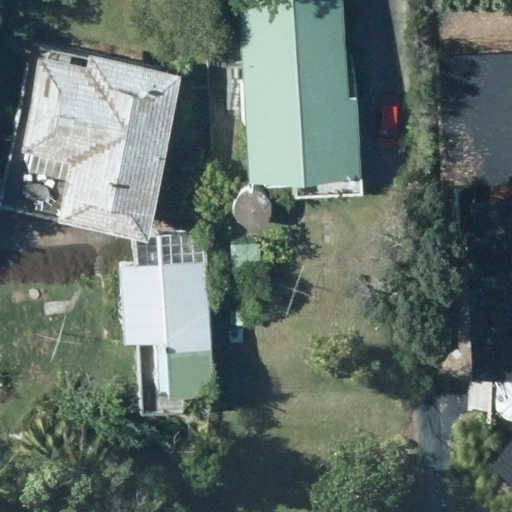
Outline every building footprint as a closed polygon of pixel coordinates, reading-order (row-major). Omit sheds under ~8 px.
[(228,0),(232,147),(346,145),(344,67),(335,66),(333,0),(228,0)] [(131,203),(167,42),(79,22),(75,39),(26,27),(0,138),(0,185),(51,198),(54,185),(131,203)] [(511,422),(511,57),(441,58),(443,370),(464,369),(465,423),(511,422)] [(203,367),(198,216),(110,218),(111,253),(99,253),(101,334),(137,333),(139,397),(180,396),(180,368),(203,367)] [(253,230),(227,230),(227,255),(253,256),(253,230)]
